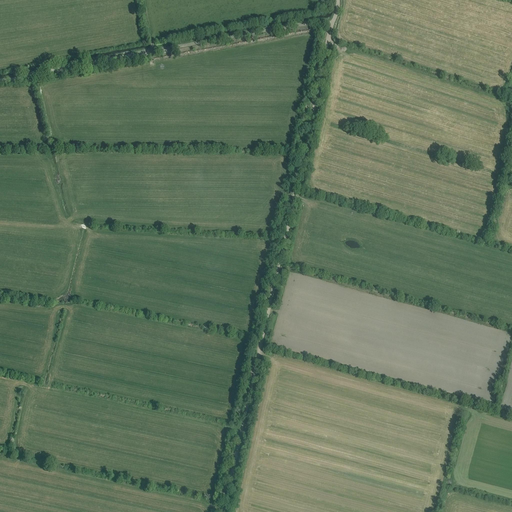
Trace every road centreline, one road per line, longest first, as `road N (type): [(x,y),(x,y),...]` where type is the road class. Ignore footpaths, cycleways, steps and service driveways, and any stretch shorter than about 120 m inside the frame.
road 1 (track): [(220,511),(332,24)]
road 2 (track): [(0,78),(332,24)]
